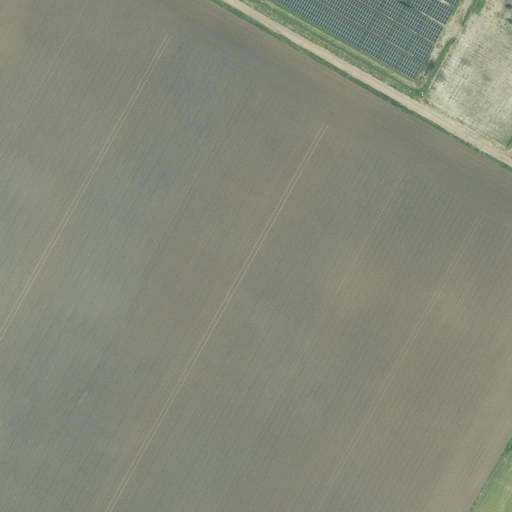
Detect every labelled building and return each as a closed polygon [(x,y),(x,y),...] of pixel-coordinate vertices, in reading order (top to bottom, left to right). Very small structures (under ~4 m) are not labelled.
[(487,10),(481,9),(483,4),(476,2),(473,13),(485,16),(487,10)] [(465,24),(467,12),(460,11),(458,23),(465,24)] [(486,38),(483,44),(503,56),(511,41),(511,40),(476,19),(470,29),(486,38)] [(467,92),(481,52),(467,47),(468,43),(462,41),(458,51),(466,54),(463,60),(455,57),(450,71),(454,72),(449,86),(467,92)] [(510,137),(511,132),(511,111),(508,110),(497,131),(510,137)]
